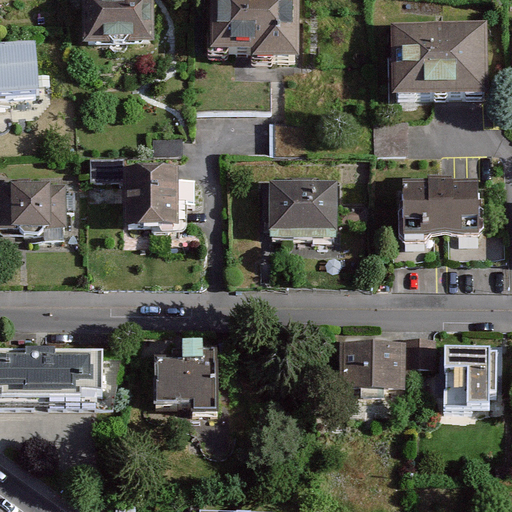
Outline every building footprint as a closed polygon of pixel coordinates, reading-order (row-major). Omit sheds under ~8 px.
[(216,0),(215,58),(261,59),(261,66),(296,67),(297,0),(216,0)] [(88,6),(89,48),(151,46),(150,4),(88,6)] [(395,34),(396,102),(482,101),(482,34),(395,34)] [(0,100),(32,99),(31,55),(0,55),(0,100)] [(121,172),(123,232),(180,231),(178,170),(121,172)] [(0,186),(0,230),(70,229),(70,186),(0,186)] [(411,194),(411,254),(484,255),(484,195),(411,194)] [(275,197),(276,245),(339,245),(339,197),(275,197)] [(343,345),(342,390),(407,390),(407,372),(436,372),(437,341),(406,340),(406,346),(343,345)] [(158,362),(157,406),(191,407),(193,415),(216,416),(218,352),(185,351),(185,363),(158,362)] [(443,351),(441,400),(498,402),(501,354),(443,351)] [(0,411),(102,412),(102,368),(0,367),(0,411)]
